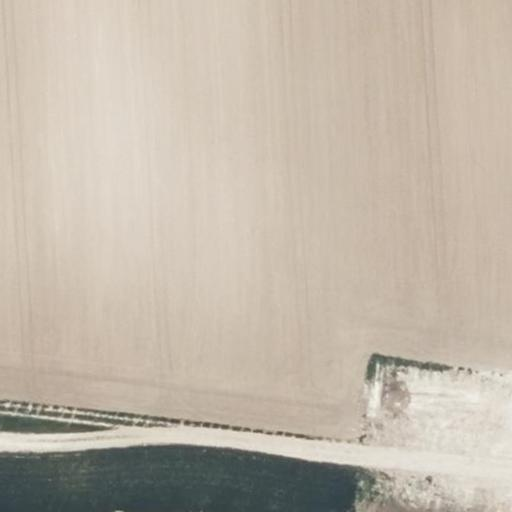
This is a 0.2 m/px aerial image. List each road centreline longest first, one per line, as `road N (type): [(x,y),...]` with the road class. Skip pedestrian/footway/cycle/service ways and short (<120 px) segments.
road 1 (track): [(511,458),(230,439),(0,444)]
road 2 (track): [(230,439),(0,410)]
